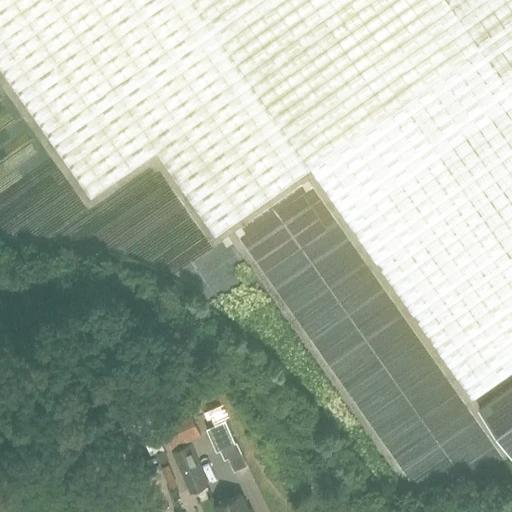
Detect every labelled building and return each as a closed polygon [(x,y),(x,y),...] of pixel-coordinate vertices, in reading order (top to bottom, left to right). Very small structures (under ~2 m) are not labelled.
[(511,0),(0,0),(0,64),(91,195),(156,149),(215,234),(225,227),(311,166),(473,398),(511,370),(511,0)] [(511,383),(479,406),(511,453),(511,383)] [(184,435),(186,440),(201,434),(189,409),(159,422),(168,442),(184,435)] [(235,443),(226,420),(207,428),(216,451),(235,443)] [(191,489),(206,482),(189,444),(174,451),(191,489)] [(127,511),(120,491),(94,499),(97,511),(127,511)] [(252,511),(251,509),(248,508),(241,494),(216,506),(218,511),(252,511)]
